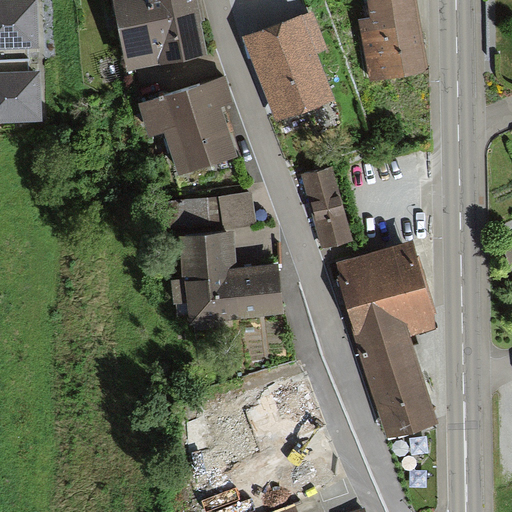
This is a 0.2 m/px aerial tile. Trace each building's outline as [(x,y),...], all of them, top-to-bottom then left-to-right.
[(39,0),(0,0),(0,59),(30,59),(29,49),(40,49),(39,0)] [(197,0),(114,0),(128,72),(208,56),(197,0)] [(429,71),(415,0),(368,0),(372,18),(359,20),(371,82),(429,71)] [(313,11),(245,36),(277,121),(336,98),(318,54),(327,50),(313,11)] [(0,121),(42,120),(41,70),(30,70),(30,59),(0,59),(0,121)] [(226,77),(141,103),(150,133),(166,128),(180,173),(240,155),(225,107),(234,104),(226,77)] [(354,242),(332,167),(300,176),(321,252),(354,242)] [(224,223),(258,220),(255,185),(165,194),(168,224),(223,219),(224,223)] [(235,224),(180,228),(184,274),(172,275),(174,297),(189,296),(191,317),(285,308),(279,255),(238,259),(235,224)] [(511,237),(501,242),(511,267),(511,237)] [(388,436),(440,420),(412,336),(436,328),(437,311),(414,238),(336,263),(340,277),(338,277),(357,339),(388,436)] [(203,412),(184,421),(185,454),(193,478),(212,471),(213,472),(250,457),(249,455),(324,424),(322,419),(328,418),(311,371),(305,374),(303,368),(201,407),(203,412)] [(286,469),(288,473),(233,493),(240,511),(300,511),(296,503),(303,500),(300,495),(336,480),(323,452),(286,469)] [(368,511),(366,503),(338,511),(368,511)]
